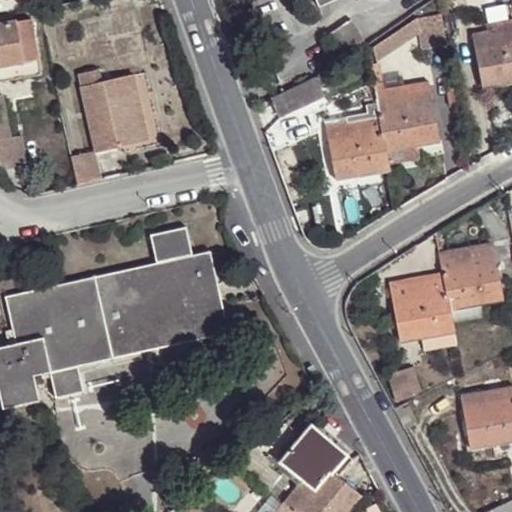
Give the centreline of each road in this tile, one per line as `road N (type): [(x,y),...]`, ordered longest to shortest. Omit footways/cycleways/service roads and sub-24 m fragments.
road 1 (residential): [(253,169),(0,211)]
road 2 (residential): [(305,290),(421,511)]
road 3 (residential): [(305,290),(511,166)]
road 4 (residential): [(192,0),(253,169)]
road 5 (residential): [(253,169),(305,290)]
